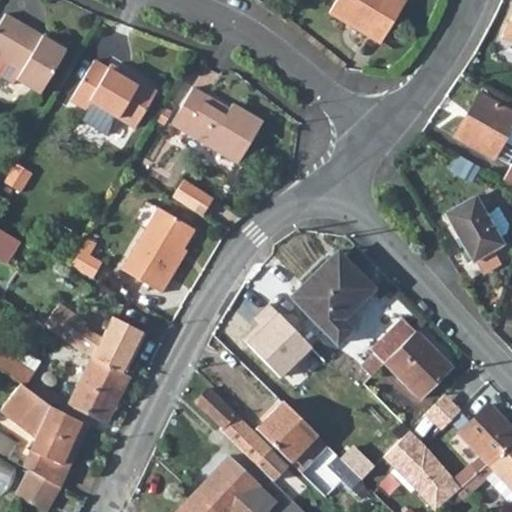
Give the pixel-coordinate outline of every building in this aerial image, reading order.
[(327,0),(321,10),(373,41),(397,0),(327,0)] [(511,14),(502,39),(511,43),(511,14)] [(4,17),(0,22),(0,79),(10,86),(13,81),(35,95),(63,49),(41,35),(37,42),(16,29),(17,26),(4,17)] [(104,70),(91,62),(67,101),(83,110),(77,120),(103,135),(113,118),(131,129),(152,93),(107,65),(104,70)] [(189,90),(169,123),(234,161),(257,122),(228,105),(221,115),(199,102),(201,98),(189,90)] [(511,114),(477,96),(453,139),(493,159),(503,141),(511,145),(511,114)] [(466,164),(459,178),(468,183),(476,168),(466,164)] [(183,176),(171,196),(200,214),(213,194),(183,176)] [(495,241),(482,216),(472,198),(443,214),(469,263),(472,262),(489,253),(498,248),(495,241)] [(156,207),(118,268),(159,293),(171,275),(167,273),(193,230),(156,207)] [(496,209),(482,216),(495,241),(502,237),(507,228),(496,209)] [(18,240),(0,228),(0,257),(5,261),(18,240)] [(73,262),(92,276),(106,256),(88,242),(73,262)] [(334,253),(288,299),(334,347),(350,332),(340,322),(372,291),(334,253)] [(489,253),(472,262),(479,275),(496,266),(489,253)] [(82,326),(54,307),(38,330),(77,357),(88,362),(122,378),(141,335),(109,319),(99,340),(80,331),(82,326)] [(358,368),(368,379),(382,365),(414,334),(400,321),(368,351),(371,355),(358,368)] [(414,334),(382,365),(419,401),(450,371),(414,334)] [(0,351),(0,370),(23,385),(32,371),(0,351)] [(122,378),(88,362),(67,408),(103,425),(125,379),(124,379),(122,378)] [(0,413),(35,445),(21,473),(52,489),(59,492),(87,430),(59,417),(54,415),(22,386),(0,409),(0,413)] [(232,440),(229,443),(236,449),(250,435),(205,392),(193,404),(232,440)] [(444,393),(427,414),(444,429),(462,408),(444,393)] [(280,404),(254,431),(289,465),(314,438),(280,404)] [(469,472),(474,478),(511,444),(511,430),(490,407),(459,436),(481,460),(469,472)] [(408,433),(381,458),(433,511),(459,488),(408,433)] [(511,444),(474,478),(453,497),(461,504),(495,474),(511,492),(511,444)] [(268,454),(255,467),(271,483),(285,469),(268,454)] [(0,455),(0,490),(4,493),(19,466),(0,455)] [(225,456),(192,494),(213,511),(230,511),(251,489),(255,485),(225,456)] [(41,511),(52,489),(21,473),(9,497),(40,511),(41,511)] [(213,511),(192,494),(176,511),(213,511)] [(301,511),(292,503),(282,511),(301,511)]
